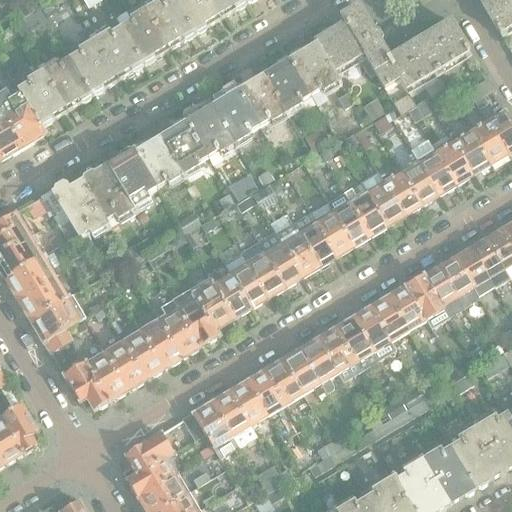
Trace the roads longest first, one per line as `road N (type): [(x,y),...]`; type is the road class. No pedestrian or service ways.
road 1 (residential): [(511,196),(84,457)]
road 2 (residential): [(0,192),(318,0)]
road 3 (residential): [(84,457),(0,319)]
